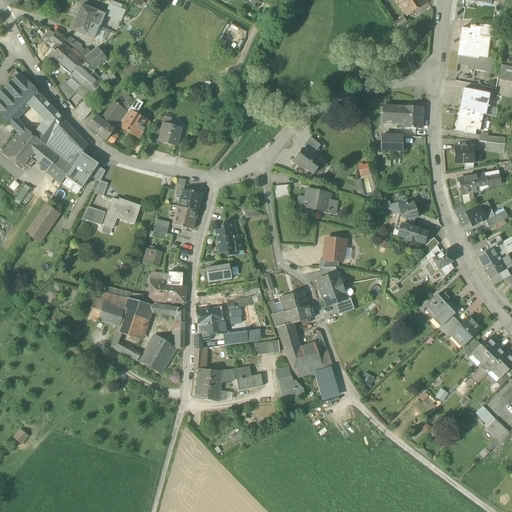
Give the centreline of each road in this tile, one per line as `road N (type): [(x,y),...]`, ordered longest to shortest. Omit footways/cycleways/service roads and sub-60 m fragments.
road 1 (residential): [(437,74),(433,146),(441,204),(458,253),(511,328)]
road 2 (residential): [(214,177),(193,263),(178,421)]
road 3 (residential): [(214,177),(132,164),(102,150),(27,61)]
road 4 (residential): [(263,159),(279,263),(306,283),(337,368)]
road 5 (track): [(337,368),(367,416),(491,511)]
road 6 (residential): [(437,74),(320,107),(263,159)]
